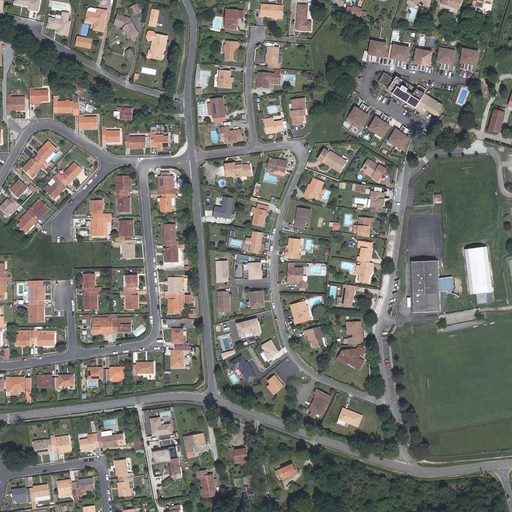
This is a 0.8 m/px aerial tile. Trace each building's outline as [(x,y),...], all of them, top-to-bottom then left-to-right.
[(38,11),(40,0),(16,0),(16,3),(31,6),(30,9),(38,11)] [(458,0),(439,0),(438,5),(457,11),(461,1),(458,0)] [(489,4),(489,0),(471,0),(470,7),(480,8),(481,3),(489,4)] [(137,4),(130,7),(134,15),(141,11),(137,4)] [(279,6),(261,5),(261,17),(278,18),(279,6)] [(308,7),(299,6),(297,31),(311,32),(312,23),(306,23),(308,7)] [(95,22),(94,29),(104,31),(108,10),(98,8),(97,12),(88,11),(86,21),(95,22)] [(361,10),(352,8),(349,16),(358,20),(361,10)] [(159,10),(152,9),(149,25),(156,26),(159,10)] [(228,11),(227,19),(229,19),(228,27),(238,27),(238,19),(240,19),(245,19),(245,12),(228,11)] [(69,13),(63,12),(62,16),(62,20),(56,19),(50,17),(48,27),(59,29),(58,33),(68,35),(70,21),(68,21),(69,13)] [(139,31),(131,18),(117,14),(114,24),(123,27),(124,29),(126,34),(128,35),(127,38),(136,41),(139,31)] [(228,27),(229,19),(227,19),(227,29),(239,30),(240,19),(238,19),(238,27),(228,27)] [(154,32),(153,31),(149,30),(148,31),(147,37),(148,38),(153,39),(151,51),(151,53),(151,57),(160,59),(162,52),(161,50),(161,48),(161,46),(165,47),(167,35),(154,33),(154,32)] [(90,47),(91,41),(77,39),(76,45),(90,47)] [(237,48),(239,48),(239,43),(227,41),(226,45),(226,49),(225,61),(235,62),(237,48)] [(378,42),(374,41),(372,53),(376,54),(375,61),(382,62),(383,55),(387,56),(390,44),(385,43),(386,42),(378,41),(378,42)] [(410,60),(412,48),(408,47),(408,46),(401,45),(401,46),(397,45),(395,58),(399,58),(398,65),(405,66),(406,60),(410,60)] [(268,65),(270,65),(270,69),(280,70),(281,65),(278,65),(279,49),(269,49),(268,65)] [(433,65),(436,52),(431,52),(432,50),(424,49),(424,50),(420,50),(418,62),(422,63),(421,69),(428,70),(430,64),(433,65)] [(457,64),(459,52),(455,51),(455,50),(448,49),(447,50),(443,49),(441,62),(445,62),(444,69),(452,70),(453,64),(457,64)] [(480,65),(482,52),(478,52),(478,50),(471,49),(471,50),(467,50),(465,62),(469,63),(468,69),(475,71),(476,64),(480,65)] [(219,70),(217,83),(229,84),(230,82),(230,77),(231,71),(219,70)] [(385,84),(389,86),(394,78),(385,73),(380,81),(385,84)] [(270,75),(259,74),(258,89),(269,90),(270,75)] [(445,105),(399,76),(390,89),(403,97),(400,100),(402,103),(407,106),(409,106),(411,102),(424,110),(426,107),(439,115),(445,105)] [(82,92),(86,85),(75,78),(71,84),(78,88),(77,89),(82,92)] [(49,101),(49,90),(35,90),(35,88),(30,88),(30,102),(42,101),(49,101)] [(26,110),(25,99),(11,100),(11,97),(11,94),(7,94),(8,109),(12,109),(12,110),(26,110)] [(73,112),(73,102),(58,101),(58,96),(53,96),(54,113),(73,112)] [(222,98),(212,99),(214,118),(224,117),(224,113),(223,107),(222,98)] [(303,110),(304,110),(302,98),(292,100),(293,111),(291,112),(293,125),(303,124),(302,117),(304,117),(303,110)] [(362,127),(369,117),(365,115),(368,109),(362,105),(358,111),(355,109),(349,119),(352,121),(351,122),(358,126),(358,125),(362,127)] [(131,120),(132,108),(118,108),(118,111),(121,111),(121,112),(114,111),(114,115),(120,116),(120,119),(131,120)] [(508,111),(499,109),(492,130),(503,133),(508,111)] [(97,128),(97,117),(84,117),(84,115),(79,115),(79,128),(97,128)] [(383,137),(390,127),(386,124),(389,119),(383,115),(380,120),(376,118),(370,129),(373,131),(372,132),(379,136),(379,135),(383,137)] [(272,118),(264,119),(265,124),(266,124),(267,132),(281,131),(280,120),(273,121),(272,118)] [(229,131),(229,126),(219,127),(219,133),(223,132),(224,143),(242,141),(240,130),(229,131)] [(121,142),(120,131),(106,131),(106,127),(102,127),(102,141),(106,141),(106,142),(121,142)] [(403,149),(409,138),(406,136),(409,131),(403,127),(399,132),(396,130),(389,141),(393,143),(392,144),(398,148),(399,147),(403,149)] [(169,147),(169,136),(163,136),(154,136),(154,135),(154,132),(150,132),(150,147),(157,147),(157,150),(162,150),(162,147),(169,147)] [(150,147),(149,136),(146,136),(146,137),(129,137),(129,135),(125,135),(126,147),(129,146),(129,148),(146,148),(146,147),(150,147)] [(53,152),(57,148),(49,141),(37,153),(39,154),(36,157),(44,165),(47,162),(45,160),(53,152)] [(339,171),(345,161),(328,152),(328,153),(323,150),(317,161),(322,164),(323,162),(339,171)] [(48,163),(56,154),(53,152),(45,160),(47,162),(44,165),(47,167),(47,168),(50,165),(48,163)] [(30,176),(40,166),(42,168),(44,165),(36,157),(33,160),(32,159),(22,169),(30,176)] [(264,169),(270,171),(281,174),(285,164),(267,158),(264,169)] [(379,167),(379,168),(367,160),(361,170),(372,177),(372,178),(377,181),(380,175),(381,176),(385,170),(379,167)] [(69,184),(82,170),(74,162),(61,176),(58,173),(56,176),(65,185),(68,182),(69,184)] [(226,176),(233,176),(238,175),(238,177),(251,175),(250,166),(243,167),(243,165),(236,166),(236,164),(225,165),(226,176)] [(32,178),(42,168),(44,170),(47,167),(44,165),(42,168),(40,166),(30,176),(32,178)] [(174,190),(174,176),(169,176),(169,172),(161,172),(161,176),(160,176),(160,190),(162,190),(162,194),(175,194),(178,194),(178,190),(174,190)] [(54,199),(67,186),(65,185),(56,176),(53,179),(56,182),(52,186),(46,192),(54,199)] [(131,190),(131,176),(116,176),(117,191),(115,191),(115,195),(116,195),(128,194),(128,190),(131,190)] [(324,184),(314,179),(307,192),(305,191),(303,195),(312,200),(314,196),(318,197),(324,184)] [(18,198),(28,187),(20,180),(10,190),(18,198)] [(37,190),(31,184),(28,188),(34,193),(37,190)] [(362,185),(356,184),(355,191),(366,192),(366,186),(362,185)] [(382,214),(385,194),(372,192),(371,198),(373,199),(371,212),(382,214)] [(130,212),(130,198),(128,198),(128,194),(116,195),(116,198),(119,198),(119,212),(130,212)] [(175,205),(175,198),(175,194),(162,194),(162,198),(160,198),(161,212),(172,212),(172,205),(175,205)] [(0,207),(8,215),(16,206),(18,209),(19,209),(21,206),(12,197),(9,200),(8,199),(0,206),(0,207)] [(234,198),(224,197),(222,207),(214,206),(213,216),(231,218),(234,198)] [(40,219),(49,209),(39,199),(27,212),(36,221),(39,218),(40,219)] [(103,214),(103,200),(91,200),(92,215),(93,214),(93,218),(111,218),(111,213),(103,214)] [(10,217),(18,209),(16,206),(8,215),(10,217)] [(261,206),(260,210),(256,209),(253,208),(251,214),(254,215),(252,223),(262,226),(266,212),(268,213),(269,209),(261,206)] [(309,208),(296,207),(294,228),(303,228),(304,216),(308,217),(309,208)] [(36,221),(27,212),(19,220),(21,222),(18,225),(26,233),(34,224),(36,226),(39,223),(36,221)] [(370,228),(371,228),(372,222),(373,218),(358,216),(356,226),(355,231),(359,236),(368,237),(370,228)] [(108,236),(107,222),(111,222),(111,218),(93,218),(93,223),(92,223),(92,236),(108,236)] [(134,236),(133,221),(128,222),(128,220),(119,220),(120,236),(116,236),(116,241),(118,241),(132,240),(132,236),(134,236)] [(176,241),(176,224),(164,224),(165,241),(166,245),(178,244),(178,241),(176,241)] [(260,233),(252,232),(251,239),(247,239),(246,244),(250,244),(249,252),(258,254),(258,250),(259,250),(261,237),(259,237),(260,233)] [(290,237),(289,246),(288,252),(286,252),(286,257),(295,258),(295,252),(300,253),(301,238),(290,237)] [(134,258),(134,244),(132,244),(132,240),(118,241),(118,244),(121,244),(123,244),(123,253),(123,258),(134,258)] [(371,244),(361,243),(361,249),(363,249),(362,258),(359,257),(359,262),(362,262),(369,263),(369,259),(371,259),(373,251),(370,250),(371,244)] [(178,262),(178,248),(182,248),(182,244),(178,244),(166,245),(167,248),(165,248),(165,262),(178,262)] [(229,283),(228,261),(216,261),(217,283),(229,283)] [(438,261),(410,263),(414,312),(442,310),(441,290),(446,289),(447,289),(453,292),(454,290),(453,285),(452,276),(452,275),(445,276),(440,277),(438,261)] [(262,279),(261,262),(249,262),(249,280),(262,279)] [(369,263),(362,262),(361,268),(357,267),(356,276),(360,277),(360,281),(368,283),(370,270),(372,270),(373,264),(369,263)] [(302,276),(302,268),(295,268),(295,263),(289,263),(288,283),(299,283),(299,289),(300,289),(305,289),(308,289),(308,283),(307,283),(303,283),(304,276),(302,276)] [(95,287),(95,274),(84,274),(84,288),(85,288),(85,292),(100,291),(101,291),(101,287),(95,287)] [(138,287),(138,275),(127,275),(127,287),(124,287),(124,291),(137,291),(136,287),(138,287)] [(183,291),(182,277),(168,277),(168,291),(170,291),(170,295),(184,295),(184,291),(183,291)] [(44,303),(44,286),(42,286),(42,281),(29,281),(29,304),(44,303)] [(352,300),(354,300),(355,291),(357,292),(358,286),(345,285),(343,298),(342,306),(342,307),(351,308),(352,300)] [(98,310),(98,295),(100,295),(100,291),(85,292),(85,296),(84,296),(84,310),(98,310)] [(138,309),(138,295),(137,295),(137,291),(124,291),(124,295),(127,295),(127,309),(138,309)] [(225,292),(218,292),(218,312),(229,312),(229,296),(225,296),(225,292)] [(262,292),(250,293),(251,309),(264,308),(262,292)] [(476,294),(477,304),(487,302),(487,293),(476,294)] [(183,307),(183,299),(184,299),(184,295),(170,295),(170,299),(168,299),(168,313),(183,313),(183,307)] [(308,309),(307,309),(305,310),(302,301),(290,304),(292,310),(293,310),(296,318),(294,318),(295,323),(311,319),(308,309)] [(44,322),(44,303),(29,304),(30,322),(44,322)] [(477,304),(444,313),(447,324),(450,324),(449,322),(477,314),(478,316),(481,315),(477,304)] [(132,332),(132,318),(117,318),(117,314),(113,314),(113,318),(113,331),(118,331),(118,332),(132,332)] [(449,322),(450,324),(478,316),(477,314),(449,322)] [(113,331),(113,318),(93,318),(93,333),(108,333),(108,331),(113,331)] [(260,334),(259,329),(256,327),(255,325),(258,325),(257,320),(251,321),(251,323),(242,325),(242,323),(237,324),(240,336),(245,335),(244,334),(253,332),(254,336),(260,334)] [(360,333),(360,327),(360,320),(348,321),(349,334),(351,334),(351,337),(349,337),(349,344),(362,342),(362,333),(360,333)] [(309,333),(310,336),(313,335),(314,337),(317,344),(326,340),(323,335),(324,334),(322,331),(321,331),(318,325),(304,331),(305,335),(309,333)] [(183,336),(183,329),(172,329),(172,343),(175,343),(175,347),(188,347),(188,343),(186,343),(183,343),(183,336)] [(35,344),(35,331),(31,331),(31,334),(19,334),(16,334),(16,346),(31,346),(31,344),(35,344)] [(55,346),(55,331),(48,331),(48,334),(40,334),(40,331),(35,331),(35,344),(38,344),(38,346),(55,346)] [(278,352),(271,339),(261,345),(263,352),(268,360),(274,357),(273,356),(278,352)] [(183,367),(183,350),(189,350),(188,347),(175,347),(175,351),(172,351),(173,367),(183,367)] [(343,352),(341,355),(351,361),(349,364),(360,371),(365,362),(359,359),(361,355),(363,357),(366,352),(358,347),(356,350),(355,350),(345,353),(343,352)] [(235,350),(222,353),(223,358),(236,354),(235,350)] [(247,362),(242,355),(230,363),(235,370),(238,368),(248,382),(256,377),(253,371),(247,362)] [(154,373),(154,362),(137,363),(137,364),(133,364),(133,376),(137,376),(137,373),(154,373)] [(125,378),(125,367),(110,367),(110,369),(107,369),(107,380),(111,380),(111,378),(114,378),(122,378),(125,378)] [(107,380),(107,369),(103,369),(103,368),(89,368),(89,379),(103,378),(103,380),(107,380)] [(56,388),(56,378),(52,378),(52,375),(37,375),(37,386),(52,386),(52,388),(56,388)] [(74,386),(74,375),(60,375),(60,378),(56,378),(56,388),(60,388),(60,386),(74,386)] [(281,384),(274,376),(268,381),(271,385),(267,387),(274,395),(278,392),(275,389),(281,384)] [(25,390),(25,380),(10,380),(10,381),(7,381),(7,391),(10,391),(10,390),(22,390),(25,390)] [(281,384),(275,389),(278,392),(284,386),(281,384)] [(321,415),(331,397),(316,389),(314,393),(314,394),(315,395),(316,396),(312,404),(315,406),(312,411),(310,415),(315,417),(317,413),(321,415)] [(353,411),(343,407),(339,419),(358,426),(362,416),(355,413),(354,414),(352,414),(353,411)] [(161,425),(160,418),(151,419),(152,429),(153,428),(154,432),(152,432),(153,436),(172,433),(171,424),(161,425)] [(118,434),(112,435),(102,437),(101,431),(97,431),(98,434),(100,445),(104,445),(104,447),(120,444),(118,434)] [(100,445),(98,434),(94,435),(95,438),(88,439),(81,440),(83,450),(97,448),(96,446),(100,445)] [(205,445),(203,434),(193,435),(193,437),(184,438),(188,457),(195,456),(193,447),(205,445)] [(71,451),(69,435),(55,437),(55,435),(51,436),(51,439),(53,451),(57,450),(57,453),(71,451)] [(53,451),(51,439),(48,440),(48,439),(33,441),(35,455),(50,453),(49,451),(53,451)] [(145,448),(144,439),(134,440),(136,450),(145,448)] [(181,473),(176,446),(168,448),(169,450),(160,451),(161,452),(154,454),(155,463),(170,460),(171,465),(168,465),(170,478),(173,475),(181,473)] [(248,460),(246,448),(234,450),(234,448),(229,448),(231,456),(235,455),(236,462),(241,461),(248,460)] [(133,477),(131,466),(127,466),(126,460),(126,459),(115,461),(117,475),(118,475),(119,478),(133,477)] [(296,473),(293,464),(282,469),(277,472),(280,479),(286,477),(296,473)] [(214,480),(213,474),(207,476),(206,471),(197,472),(198,478),(201,477),(203,489),(201,489),(203,498),(207,498),(206,493),(215,491),(216,491),(215,485),(214,480)] [(95,489),(93,477),(79,479),(79,482),(76,482),(78,497),(82,496),(81,491),(95,489)] [(130,489),(129,481),(133,480),(133,477),(119,478),(119,482),(118,482),(119,497),(131,495),(130,489)] [(78,497),(76,482),(72,483),(72,481),(58,483),(60,497),(74,495),(74,497),(78,497)] [(49,495),(47,484),(33,486),(34,488),(30,489),(32,502),(36,501),(35,497),(49,495)] [(255,499),(254,486),(244,486),(245,500),(255,499)] [(32,502),(30,489),(26,489),(26,487),(12,489),(13,501),(17,500),(28,499),(28,502),(32,502)]
